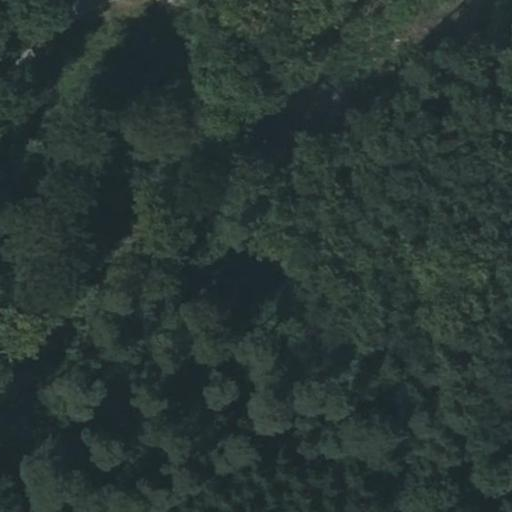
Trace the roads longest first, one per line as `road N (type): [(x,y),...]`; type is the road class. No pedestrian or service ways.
road 1 (track): [(138,0),(287,261),(470,511)]
road 2 (track): [(75,0),(0,100)]
